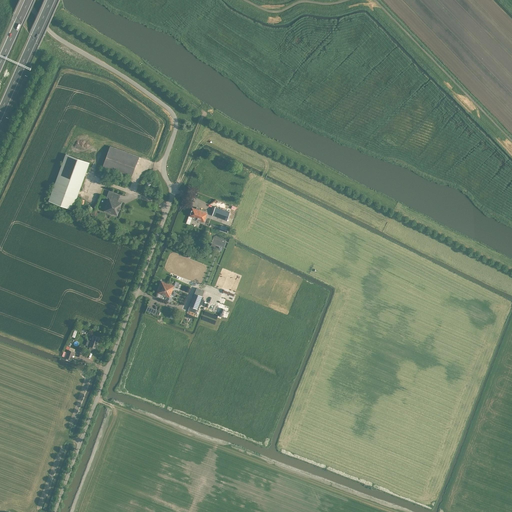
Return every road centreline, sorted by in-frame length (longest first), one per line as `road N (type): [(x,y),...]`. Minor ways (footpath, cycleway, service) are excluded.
road 1 (unclassified): [(54,511),(172,193),(163,163),(176,120),(121,72),(53,33),(27,0)]
road 2 (motorway): [(0,110),(49,0)]
